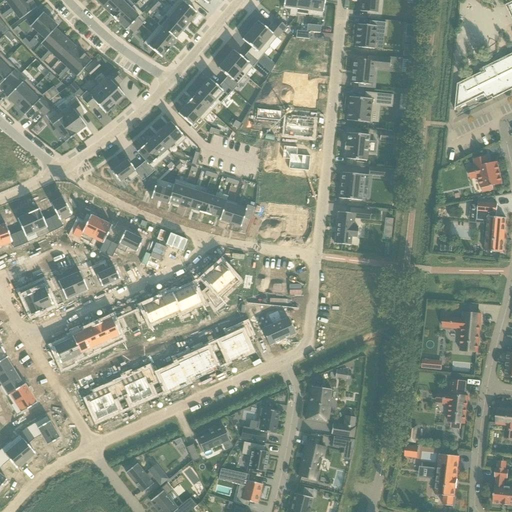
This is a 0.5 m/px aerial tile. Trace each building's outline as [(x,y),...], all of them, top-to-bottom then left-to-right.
[(5,0),(11,8),(12,10),(25,0),(5,0)] [(25,0),(12,10),(13,12),(19,20),(36,8),(32,1),(31,0),(25,0)] [(109,0),(102,8),(110,15),(125,0),(124,0),(109,0)] [(124,0),(125,0),(110,15),(118,23),(134,6),(127,0),(124,0)] [(191,0),(177,0),(171,7),(189,22),(197,13),(189,7),(194,2),(191,0)] [(283,0),(283,9),(290,10),(289,16),(295,17),(297,0),(283,0)] [(297,0),(295,17),(296,17),(296,13),(309,15),(310,0),(297,0)] [(310,0),(309,15),(322,17),(324,5),(325,0),(324,0),(310,0)] [(361,0),(360,12),(377,13),(378,0),(361,0)] [(511,0),(505,0),(510,10),(508,11),(511,18),(511,53),(483,68),(485,72),(481,73),(457,84),(455,110),(455,108),(485,94),(487,99),(492,97),(493,99),(511,89),(511,0)] [(134,6),(118,23),(126,30),(128,28),(137,19),(140,16),(142,14),(134,6)] [(171,7),(164,16),(182,31),(189,22),(171,7)] [(43,13),(30,27),(37,33),(50,20),(43,13)] [(164,16),(157,24),(177,40),(175,39),(182,31),(164,16)] [(137,19),(128,28),(133,33),(141,25),(142,24),(142,23),(137,19)] [(276,19),(271,24),(282,33),(286,27),(276,19)] [(50,20),(37,33),(44,40),(40,44),(41,44),(57,26),(50,20)] [(1,21),(0,21),(0,27),(1,29),(0,30),(0,31),(4,36),(9,30),(1,21)] [(258,21),(250,30),(269,47),(270,47),(269,46),(276,38),(277,39),(282,33),(271,24),(267,29),(258,21)] [(357,24),(354,47),(374,49),(375,33),(384,34),(385,23),(369,21),(369,25),(357,24)] [(159,25),(152,34),(169,49),(177,40),(157,24),(159,25)] [(307,25),(306,32),(310,32),(320,33),(320,26),(307,25)] [(57,26),(41,44),(48,51),(50,52),(64,36),(56,29),(57,26)] [(250,30),(242,40),(252,48),(247,53),(257,62),(269,47),(250,30)] [(296,31),(296,38),(309,39),(310,32),(306,32),(296,31)] [(152,34),(144,43),(162,58),(169,49),(152,34)] [(64,36),(50,52),(51,54),(58,60),(73,45),(64,36)] [(404,44),(403,57),(411,57),(412,45),(404,44)] [(73,45),(58,60),(66,67),(67,69),(82,53),(73,45)] [(287,65),(286,75),(306,77),(316,78),(317,72),(319,72),(321,47),(304,45),(302,67),(287,65)] [(233,50),(225,59),(245,76),(257,62),(247,53),(242,58),(239,55),(239,56),(233,50)] [(82,53),(67,69),(69,70),(77,77),(91,61),(85,56),(85,55),(82,52),(82,53)] [(351,82),(351,83),(359,84),(358,87),(371,88),(373,67),(389,68),(390,59),(389,59),(367,57),(367,61),(353,59),(351,77),(351,82)] [(225,59),(218,68),(224,74),(226,76),(227,77),(223,82),(233,91),(245,76),(225,59)] [(6,61),(0,67),(0,84),(6,79),(11,83),(20,74),(6,61)] [(113,72),(97,86),(115,105),(125,96),(116,86),(122,81),(113,72)] [(16,88),(7,98),(16,107),(34,88),(20,74),(11,83),(16,88)] [(285,75),(284,83),(296,84),(294,106),(314,108),(315,99),(316,99),(317,92),(316,92),(317,84),(306,83),(306,77),(285,75)] [(209,79),(201,88),(220,105),(233,91),(223,82),(218,87),(209,79)] [(86,91),(80,97),(91,109),(96,104),(105,114),(115,105),(97,86),(88,94),(86,91)] [(34,88),(16,107),(24,115),(34,106),(39,111),(48,102),(34,88)] [(201,88),(193,96),(211,112),(218,104),(219,105),(220,105),(201,88)] [(349,97),(347,121),(369,123),(371,105),(392,107),(393,95),(365,92),(365,98),(349,97)] [(400,94),(398,110),(405,111),(407,95),(400,94)] [(193,96),(186,105),(203,121),(211,112),(193,96)] [(69,106),(59,113),(75,134),(86,126),(78,116),(83,111),(74,99),(67,103),(69,106)] [(48,102),(39,111),(44,116),(53,107),(48,102)] [(186,105),(178,114),(191,126),(199,118),(203,121),(186,105)] [(257,109),(256,119),(280,121),(281,111),(257,109)] [(59,113),(49,121),(55,130),(53,132),(58,138),(61,137),(65,142),(75,134),(59,113)] [(286,118),(284,136),(312,138),(314,121),(286,118)] [(235,121),(232,126),(237,129),(240,124),(235,121)] [(170,122),(161,129),(177,147),(186,139),(170,122)] [(161,129),(153,137),(169,154),(166,150),(174,143),(177,147),(161,129)] [(380,132),(379,140),(393,141),(394,134),(380,132)] [(344,144),(344,150),(346,150),(345,159),(365,161),(366,161),(369,135),(347,133),(346,144),(344,144)] [(153,137),(145,144),(161,161),(169,154),(153,137)] [(145,144),(137,152),(145,161),(140,166),(148,176),(154,171),(153,169),(161,161),(145,144)] [(283,146),(282,159),(289,160),(288,169),(309,171),(310,156),(297,155),(297,147),(283,146)] [(479,177),(482,192),(493,190),(492,186),(502,184),(497,162),(489,164),(487,156),(473,159),(477,178),(479,177)] [(127,160),(111,171),(119,182),(127,176),(131,181),(138,176),(142,181),(148,176),(140,166),(134,170),(127,160)] [(369,167),(368,175),(384,177),(385,169),(369,167)] [(342,173),(339,198),(361,201),(364,175),(342,173)] [(280,196),(279,205),(291,206),(291,202),(306,203),(308,183),(294,182),(294,176),(282,175),(281,183),(287,184),(286,197),(280,196)] [(150,178),(146,190),(153,192),(151,199),(168,204),(175,180),(171,192),(155,186),(157,180),(150,178)] [(175,180),(168,204),(169,202),(179,206),(186,183),(175,180)] [(186,183),(179,206),(189,209),(196,187),(186,183)] [(196,187),(189,209),(199,212),(205,194),(195,191),(197,187),(196,187)] [(205,194),(199,212),(210,215),(217,193),(216,193),(215,197),(205,194)] [(217,193),(210,215),(210,216),(210,215),(220,218),(219,220),(227,196),(217,193)] [(227,196),(219,220),(230,224),(236,204),(226,201),(227,196)] [(62,197),(50,204),(57,216),(51,219),(56,230),(63,226),(60,221),(72,215),(62,197)] [(496,213),(497,213),(497,204),(478,202),(476,220),(487,221),(485,251),(503,253),(506,218),(496,217),(496,213)] [(236,204),(230,224),(240,227),(243,218),(250,220),(254,208),(246,205),(245,209),(236,206),(236,204)] [(268,206),(268,213),(289,215),(287,234),(304,236),(306,216),(292,214),(292,208),(268,206)] [(338,212),(334,244),(350,245),(351,237),(356,237),(357,227),(353,226),(354,218),(364,219),(365,210),(350,208),(349,213),(338,212)] [(39,209),(28,214),(38,238),(56,230),(51,219),(44,221),(39,209)] [(22,230),(16,233),(21,246),(38,238),(28,214),(17,219),(22,230)] [(78,223),(72,235),(80,238),(80,237),(90,242),(92,238),(101,220),(90,215),(85,226),(78,223)] [(101,220),(92,238),(103,243),(99,251),(105,254),(111,242),(105,239),(112,226),(101,220)] [(5,224),(0,225),(0,244),(1,246),(12,242),(14,248),(21,246),(16,233),(9,235),(5,224)] [(111,242),(105,254),(112,257),(116,248),(125,253),(127,247),(136,252),(142,240),(125,231),(118,245),(111,242)] [(19,260),(7,266),(10,272),(22,267),(19,260)] [(90,261),(83,264),(89,276),(95,273),(102,287),(120,279),(114,267),(105,271),(102,266),(94,270),(90,261)] [(221,263),(212,271),(229,290),(238,282),(236,280),(242,275),(235,267),(229,272),(221,263)] [(79,272),(68,277),(77,295),(87,290),(82,279),(89,276),(83,264),(77,267),(79,272)] [(22,267),(10,272),(13,279),(25,273),(22,267)] [(212,271),(203,279),(211,288),(205,294),(213,305),(215,308),(224,300),(221,297),(229,290),(212,271)] [(245,275),(243,288),(250,290),(252,276),(245,275)] [(55,276),(49,279),(54,291),(61,289),(66,300),(77,295),(68,277),(58,281),(55,276)] [(262,276),(260,289),(268,290),(268,288),(284,290),(283,299),(298,301),(300,281),(285,279),(285,280),(269,278),(269,277),(262,276)] [(49,279),(31,287),(42,310),(43,310),(46,309),(53,306),(48,294),(54,291),(49,279)] [(193,286),(182,290),(190,307),(200,303),(203,309),(213,305),(205,294),(198,297),(193,286)] [(31,287),(21,292),(26,305),(28,309),(31,315),(42,310),(31,287)] [(250,290),(243,288),(242,288),(240,302),(243,306),(248,304),(250,290)] [(172,293),(182,316),(192,312),(182,290),(173,295),(172,293)] [(172,293),(162,297),(170,314),(179,310),(182,316),(172,293)] [(162,297),(152,302),(160,319),(170,314),(162,297)] [(143,310),(138,313),(141,319),(141,321),(147,318),(149,323),(149,324),(160,319),(152,302),(142,307),(143,310)] [(461,341),(460,351),(478,353),(481,314),(463,312),(463,318),(452,317),(451,328),(460,329),(459,341),(461,341)] [(269,346),(295,334),(288,317),(272,324),(271,323),(263,326),(264,328),(262,329),(269,346)] [(102,322),(101,322),(111,344),(121,339),(118,331),(124,329),(120,321),(114,324),(112,318),(102,322)] [(101,322),(92,327),(101,348),(111,344),(101,322)] [(246,325),(229,332),(239,356),(250,351),(245,340),(252,337),(246,325)] [(91,327),(82,332),(91,353),(92,353),(91,351),(100,347),(101,349),(101,348),(92,327),(91,327)] [(257,331),(251,334),(255,343),(261,341),(257,331)] [(82,332),(72,336),(82,357),(91,353),(82,332)] [(218,337),(211,340),(217,352),(223,350),(228,361),(239,356),(229,332),(228,333),(231,338),(220,342),(218,337)] [(72,338),(63,342),(73,364),(73,363),(71,359),(80,355),(81,358),(82,357),(72,336),(72,338)] [(207,347),(197,352),(205,371),(216,366),(211,355),(217,352),(211,340),(205,343),(207,347)] [(63,342),(53,347),(62,368),(73,364),(63,342)] [(186,354),(196,376),(205,371),(197,352),(196,352),(197,354),(188,358),(186,354)] [(186,354),(176,359),(187,382),(186,380),(196,376),(186,354)] [(7,357),(0,361),(0,374),(12,367),(6,358),(7,357)] [(178,365),(169,369),(177,386),(187,382),(176,359),(178,365)] [(421,368),(432,369),(433,361),(422,360),(421,368)] [(155,366),(149,369),(154,381),(160,378),(166,391),(177,386),(169,369),(159,374),(155,366)] [(12,367),(0,374),(0,383),(2,386),(17,376),(12,367)] [(149,369),(131,376),(142,400),(153,395),(149,387),(150,387),(148,384),(154,381),(149,369)] [(336,370),(335,378),(347,380),(348,372),(336,370)] [(77,373),(67,378),(69,384),(80,379),(77,373)] [(80,380),(78,381),(81,387),(87,385),(90,392),(96,389),(93,382),(90,375),(85,377),(80,380)] [(17,376),(0,386),(0,387),(5,396),(25,384),(23,385),(17,376)] [(131,376),(114,384),(120,396),(126,394),(127,397),(128,397),(131,405),(142,400),(131,376)] [(449,412),(448,422),(465,424),(468,396),(465,396),(466,381),(451,380),(449,394),(445,393),(444,398),(443,398),(443,400),(444,400),(443,404),(448,405),(447,412),(449,412)] [(25,384),(5,396),(6,397),(7,396),(12,404),(10,405),(11,406),(30,393),(25,384)] [(114,384),(97,392),(107,415),(108,416),(118,411),(113,399),(120,396),(114,384)] [(328,423),(330,408),(329,407),(331,390),(312,387),(312,386),(311,386),(311,387),(312,387),(309,402),(308,402),(305,420),(328,423)] [(98,395),(87,400),(96,420),(107,415),(97,392),(96,392),(98,395)] [(30,393),(11,406),(17,415),(36,403),(30,393)] [(509,431),(511,431),(511,430),(511,409),(497,408),(495,424),(506,426),(505,430),(509,430),(509,431)] [(241,436),(241,437),(265,442),(267,432),(275,433),(279,412),(264,409),(260,409),(258,422),(259,422),(257,429),(243,427),(243,429),(242,429),(241,436)] [(46,416),(26,428),(34,439),(41,435),(47,445),(59,438),(46,416)] [(353,438),(355,427),(350,426),(348,425),(348,426),(332,424),(331,434),(353,438)] [(197,438),(196,438),(203,453),(203,452),(222,444),(229,441),(229,440),(229,439),(228,438),(223,426),(222,426),(222,427),(197,438)] [(10,442),(9,442),(26,462),(27,461),(33,456),(35,454),(30,448),(30,447),(28,445),(27,444),(34,439),(26,428),(19,434),(19,435),(10,442)] [(333,437),(332,447),(344,448),(353,450),(355,440),(333,437)] [(0,462),(2,465),(9,460),(11,463),(12,463),(17,469),(26,462),(9,442),(0,449),(0,462)] [(297,475),(297,476),(316,481),(316,480),(321,458),(322,458),(323,458),(322,458),(325,448),(325,447),(304,442),(304,443),(305,443),(302,452),(302,453),(303,453),(298,475),(297,475)] [(244,443),(242,454),(250,455),(248,469),(265,472),(268,453),(263,452),(264,446),(244,443)] [(193,444),(186,447),(193,462),(200,459),(193,444)] [(417,457),(418,448),(406,446),(405,456),(417,457)] [(428,469),(427,478),(437,479),(435,495),(444,496),(443,505),(452,506),(453,497),(454,497),(455,489),(456,489),(457,479),(456,479),(459,456),(446,455),(440,454),(438,469),(438,470),(428,469)] [(136,464),(126,473),(142,493),(153,484),(149,480),(153,477),(160,486),(168,479),(156,464),(148,470),(149,472),(145,475),(136,464)] [(221,469),(218,479),(245,486),(242,500),(257,504),(258,502),(258,499),(259,499),(262,484),(247,481),(249,475),(221,469)] [(509,505),(511,505),(511,487),(503,487),(504,478),(508,479),(508,470),(495,469),(494,477),(496,477),(495,486),(493,503),(502,504),(502,505),(509,506),(509,505)] [(158,495),(150,501),(158,511),(188,511),(197,505),(196,505),(191,498),(190,498),(190,497),(176,508),(166,495),(171,491),(167,486),(168,485),(166,484),(156,492),(157,494),(158,495)] [(294,493),(288,511),(309,511),(310,509),(313,498),(294,493)]
